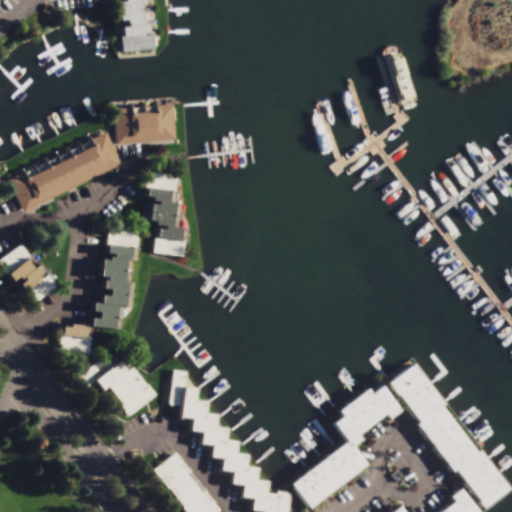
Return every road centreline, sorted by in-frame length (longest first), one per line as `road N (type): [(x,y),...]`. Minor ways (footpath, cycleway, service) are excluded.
road 1 (tertiary): [(145,511),(0,323)]
road 2 (tertiary): [(0,365),(112,511)]
